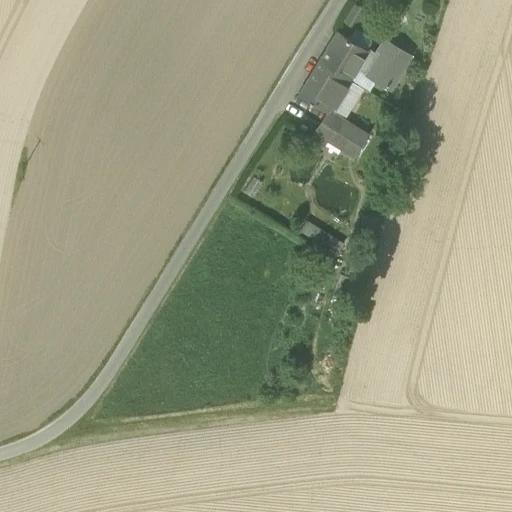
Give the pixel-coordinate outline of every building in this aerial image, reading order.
[(354,5),(344,23),(353,29),(364,11),(354,5)] [(355,28),(348,39),(366,50),(371,44),(369,37),(355,28)] [(376,56),(366,50),(348,39),(337,31),(319,60),(351,81),(357,70),(374,81),(387,89),(406,59),(384,45),(376,56)] [(331,111),(351,81),(319,60),(298,93),(327,112),(328,109),(331,111)] [(351,81),(363,88),(368,91),(374,81),(357,70),(351,81)] [(363,88),(351,81),(331,111),(344,119),(363,88)] [(314,133),(353,158),(368,134),(344,119),(331,111),(328,109),(327,112),(314,133)] [(252,199),(262,182),(253,177),(243,193),(252,199)] [(362,214),(356,238),(370,242),(377,218),(362,214)] [(298,234),(311,242),(335,257),(344,243),(306,220),(298,234)] [(373,244),(356,240),(347,275),(363,279),(373,244)] [(330,265),(335,257),(311,242),(306,251),(330,265)]
